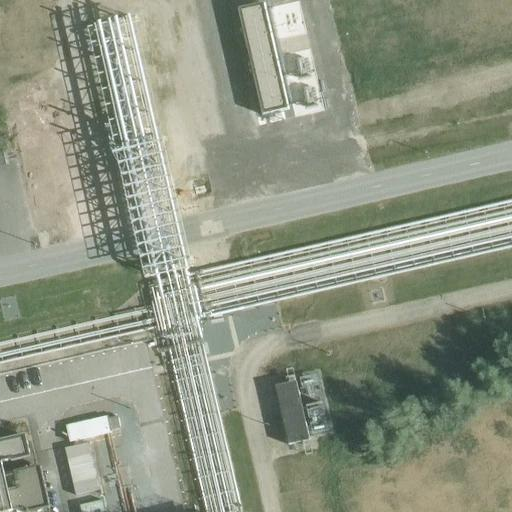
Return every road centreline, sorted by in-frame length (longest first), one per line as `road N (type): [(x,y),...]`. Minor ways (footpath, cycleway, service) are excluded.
road 1 (unknown): [(245,369),(285,339),(511,289)]
road 2 (unknown): [(177,511),(158,425),(139,395),(105,392),(41,406)]
